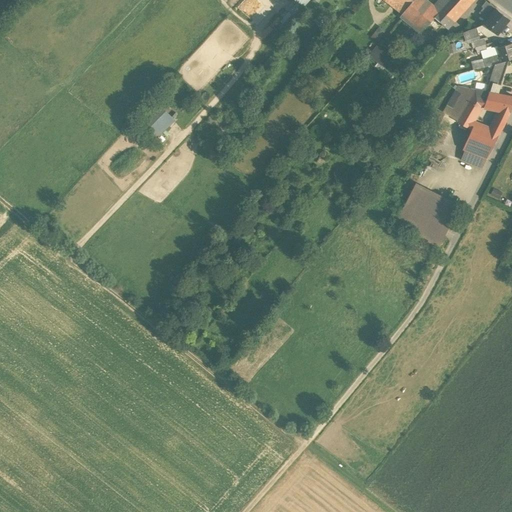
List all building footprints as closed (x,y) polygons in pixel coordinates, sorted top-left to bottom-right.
[(385,0),(396,8),(398,6),(404,11),(413,0),(385,0)] [(413,0),(404,11),(404,12),(400,17),(411,27),(430,5),(424,0),(413,0)] [(440,0),(438,3),(433,7),(430,5),(411,27),(419,33),(434,17),(450,0),(440,0)] [(455,0),(450,0),(434,17),(446,29),(465,9),(455,0)] [(472,0),(455,0),(465,9),(472,0)] [(496,9),(486,1),(481,7),(482,8),(479,13),(487,20),(496,9)] [(509,20),(496,9),(487,20),(484,24),(497,35),(509,20)] [(321,11),(314,20),(320,25),(327,16),(321,11)] [(379,25),(371,36),(378,41),(386,31),(379,25)] [(476,28),(467,31),(470,42),(479,39),(476,28)] [(479,39),(470,42),(472,48),(476,48),(486,45),(484,38),(479,39)] [(511,45),(511,43),(497,47),(499,55),(501,62),(507,60),(511,58),(511,45)] [(391,58),(376,45),(368,55),(382,67),(391,58)] [(487,50),(486,45),(476,48),(478,53),(487,50)] [(499,55),(483,60),(485,66),(493,64),(501,62),(499,55)] [(501,62),(493,64),(491,70),(503,73),(507,60),(501,62)] [(503,73),(491,70),(484,91),(488,92),(497,94),(503,73)] [(475,89),(458,86),(442,112),(457,121),(470,98),(475,89)] [(484,91),(475,89),(470,98),(483,106),(488,92),(484,91)] [(511,96),(497,94),(488,92),(483,106),(499,109),(510,112),(511,107),(511,96)] [(470,98),(457,121),(471,129),(474,123),(472,122),(479,108),(483,106),(470,98)] [(510,112),(499,109),(496,117),(490,129),(474,123),(471,129),(462,150),(464,150),(487,159),(507,119),(510,112)] [(160,139),(177,120),(165,110),(148,128),(160,139)] [(487,159),(464,150),(461,159),(482,167),(487,159)] [(458,209),(414,186),(405,203),(449,226),(458,209)] [(366,206),(359,203),(353,215),(359,219),(366,206)] [(449,226),(405,203),(396,222),(440,244),(449,226)]
